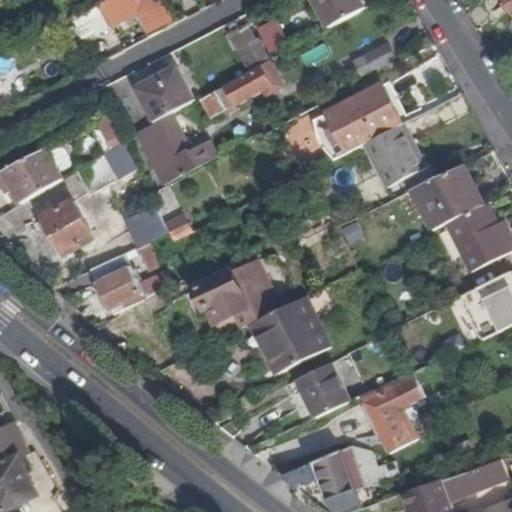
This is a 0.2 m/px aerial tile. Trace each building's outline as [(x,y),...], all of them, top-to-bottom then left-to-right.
[(153,41),(181,27),(167,0),(114,0),(112,1),(104,6),(117,30),(140,18),(153,41)] [(334,31),(369,13),(362,0),(319,0),(318,1),(334,31)] [(112,32),(117,30),(104,6),(100,7),(112,32)] [(276,34),(264,40),(276,63),(285,58),(283,54),(286,53),(276,34)] [(373,76),(395,64),(400,62),(392,48),(357,67),(363,80),(373,76)] [(135,87),(173,66),(167,55),(110,86),(121,106),(139,95),(135,87)] [(285,58),(276,63),(273,64),(274,66),(265,71),(264,69),(244,81),(228,90),(229,91),(207,102),(216,120),(238,107),(239,109),(267,93),(274,89),(274,88),(283,83),(277,72),(289,66),(285,58)] [(160,125),(200,104),(181,70),(141,91),(160,125)] [(287,91),(283,83),(274,88),(274,89),(267,93),(271,99),(287,91)] [(408,127),(416,123),(395,85),(387,89),(407,127),(408,127)] [(370,147),(407,127),(387,89),(332,118),(349,150),(339,155),(342,161),(370,147)] [(114,116),(98,122),(109,149),(125,142),(114,116)] [(142,137),(170,187),(222,159),(213,144),(194,154),(176,118),(142,137)] [(349,150),(332,118),(323,122),(339,155),(349,150)] [(430,170),(408,127),(407,127),(370,147),(393,190),(430,170)] [(130,145),(80,174),(92,196),(141,167),(130,145)] [(48,153),(6,175),(25,207),(65,183),(48,153)] [(438,235),(451,228),(484,212),(472,188),(476,186),(467,168),(416,193),(438,235)] [(489,210),(476,186),(472,188),(484,212),(489,210)] [(322,217),(332,212),(330,207),(325,196),(322,193),(313,197),(322,217)] [(325,196),(330,207),(336,204),(331,193),(325,196)] [(47,219),(67,256),(97,240),(76,203),(47,219)] [(142,248),(171,232),(155,204),(126,220),(142,248)] [(463,252),(510,228),(508,225),(502,228),(500,229),(496,222),(499,221),(492,208),(489,210),(484,212),(451,228),(463,252)] [(310,235),(337,222),(332,212),(322,217),(305,225),(310,235)] [(188,218),(169,227),(173,236),(178,245),(196,236),(188,218)] [(296,241),(310,235),(305,225),(291,232),(296,241)] [(511,258),(511,233),(510,228),(463,252),(475,276),(511,258)] [(155,244),(141,250),(153,273),(165,267),(155,244)] [(129,256),(95,272),(115,312),(120,310),(122,314),(151,300),(145,288),(129,256)] [(246,332),(256,327),(286,312),(260,262),(200,291),(210,311),(213,310),(221,326),(239,317),(246,332)] [(511,273),(464,296),(485,340),(511,327),(511,273)] [(151,300),(163,294),(156,282),(145,288),(151,300)] [(256,327),(268,350),(320,323),(308,301),(286,312),(256,327)] [(424,322),(354,357),(362,373),(432,338),(424,322)] [(320,323),(268,350),(283,376),(335,349),(320,323)] [(303,383),(319,419),(352,404),(335,366),(303,383)] [(415,375),(364,399),(386,443),(392,455),(419,442),(404,412),(427,400),(415,375)] [(359,401),(381,446),(386,443),(364,399),(359,401)] [(16,428),(0,434),(0,507),(2,511),(10,511),(40,498),(22,459),(29,455),(16,428)] [(294,442),(274,449),(279,463),(299,456),(294,442)] [(372,448),(356,454),(369,489),(370,489),(385,483),(381,473),(372,448)] [(283,476),(300,490),(317,483),(322,481),(330,502),(335,501),(369,489),(356,454),(354,449),(283,476)] [(443,482),(408,495),(414,511),(453,511),(451,505),(511,482),(505,462),(444,485),(443,482)] [(397,467),(381,473),(385,483),(401,477),(397,467)] [(317,483),(326,504),(330,502),(322,481),(317,483)] [(152,504),(145,489),(122,498),(128,511),(133,511),(134,511),(160,511),(156,502),(152,504)] [(335,501),(339,511),(340,511),(374,498),(370,489),(369,489),(335,501)] [(511,511),(511,501),(484,511),(511,511)]
